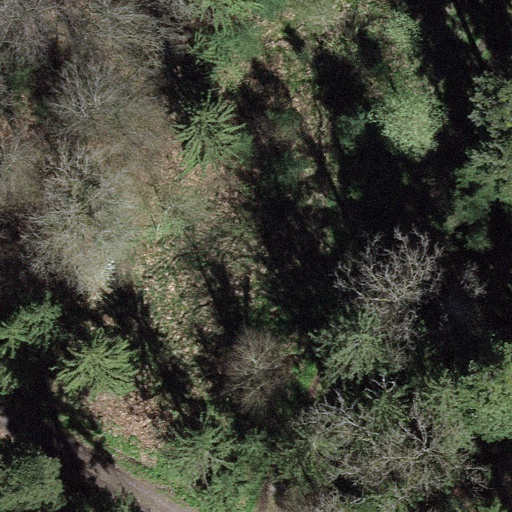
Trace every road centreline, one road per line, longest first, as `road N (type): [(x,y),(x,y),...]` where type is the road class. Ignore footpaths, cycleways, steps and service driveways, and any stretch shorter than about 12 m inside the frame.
road 1 (track): [(255,511),(511,28)]
road 2 (track): [(173,511),(0,411)]
